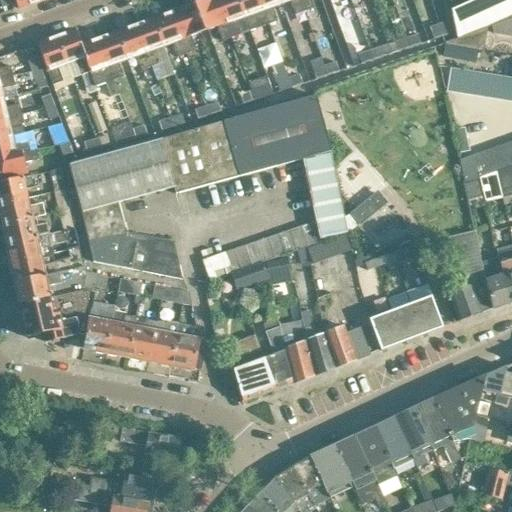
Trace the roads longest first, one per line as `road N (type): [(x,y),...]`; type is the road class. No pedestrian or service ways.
road 1 (residential): [(265,453),(222,418),(194,408),(0,367)]
road 2 (residential): [(265,453),(511,339)]
